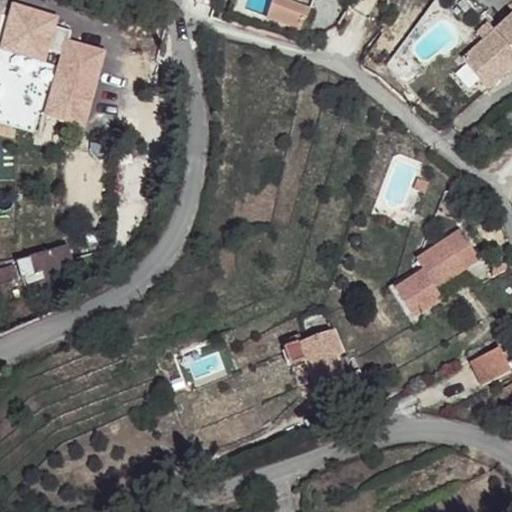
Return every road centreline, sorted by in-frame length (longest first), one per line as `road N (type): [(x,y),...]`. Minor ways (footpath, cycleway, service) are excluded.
road 1 (unclassified): [(0,369),(147,279),(185,214),(195,121),(177,22)]
road 2 (residential): [(511,241),(501,196),(336,63),(177,22)]
road 3 (unclassified): [(176,511),(399,431),(478,434),(511,454)]
